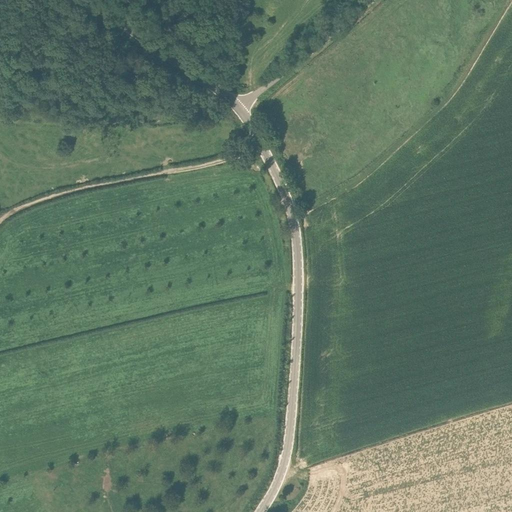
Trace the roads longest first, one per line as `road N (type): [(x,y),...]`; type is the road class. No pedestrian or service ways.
road 1 (unclassified): [(259,511),(289,435),(297,261),(282,189),(239,107)]
road 2 (track): [(261,146),(77,189),(0,220)]
road 3 (unclassified): [(239,107),(87,0)]
road 4 (unclassified): [(239,107),(371,0)]
